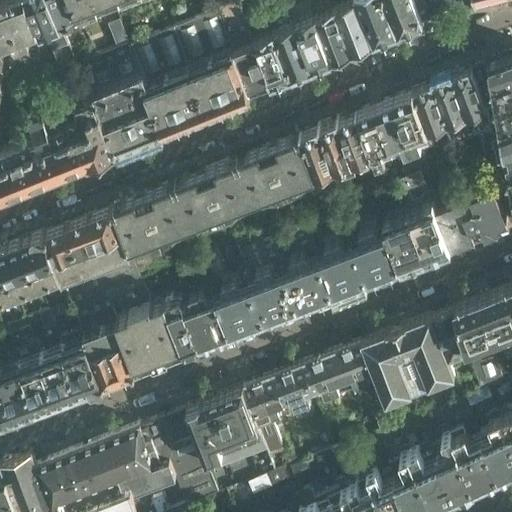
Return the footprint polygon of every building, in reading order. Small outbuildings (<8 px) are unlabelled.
[(22,40),(5,0),(0,0),(0,37),(10,33),(16,42),(22,40)] [(39,22),(29,0),(5,0),(22,40),(30,36),(27,27),(39,22)] [(75,59),(60,20),(51,0),(29,0),(39,22),(41,27),(42,27),(46,38),(55,59),(58,66),(75,59)] [(78,13),(77,10),(73,0),(51,0),(60,20),(78,13)] [(102,0),(73,0),(77,10),(102,0)] [(270,80),(253,35),(247,37),(235,7),(240,5),(238,0),(218,0),(217,1),(219,6),(250,88),(270,80)] [(373,39),(357,0),(341,0),(334,3),(352,47),(373,39)] [(398,29),(385,0),(357,0),(373,39),(398,29)] [(430,16),(424,0),(385,0),(398,29),(430,16)] [(470,0),(424,0),(430,16),(470,0)] [(352,47),(334,3),(314,11),(333,55),(352,47)] [(250,88),(219,6),(197,15),(230,96),(250,88)] [(333,55),(314,11),(294,19),(312,63),(333,55)] [(230,96),(197,15),(175,23),(208,105),(230,96)] [(312,63),(294,19),(274,27),(292,71),(312,63)] [(208,105),(175,23),(154,32),(186,114),(208,105)] [(292,71),(274,27),(253,35),(270,80),(292,71)] [(186,114),(154,32),(132,41),(163,123),(186,114)] [(163,123),(132,41),(130,36),(83,56),(95,86),(117,141),(163,123)] [(55,59),(46,38),(30,45),(38,66),(55,59)] [(511,48),(488,57),(472,64),(479,84),(492,79),(493,80),(511,73),(511,48)] [(29,80),(58,68),(58,66),(55,59),(38,66),(25,71),(29,80)] [(487,104),(479,84),(472,64),(452,71),(468,111),(487,104)] [(468,111),(452,71),(432,79),(448,118),(468,111)] [(511,119),(511,73),(493,80),(501,123),(511,119)] [(448,118),(432,79),(413,86),(429,126),(448,118)] [(0,188),(113,143),(117,141),(95,86),(74,94),(78,105),(67,109),(69,114),(52,121),(50,119),(45,106),(40,104),(34,106),(32,111),(37,127),(0,141),(0,188)] [(429,126),(413,86),(394,93),(415,144),(424,141),(421,132),(430,128),(429,126)] [(415,144),(394,93),(376,100),(393,143),(403,139),(406,148),(415,144)] [(393,143),(376,100),(358,107),(375,150),(378,158),(387,155),(384,146),(393,143)] [(375,150),(358,107),(339,114),(356,157),(375,150)] [(356,157),(339,114),(320,121),(337,164),(356,157)] [(511,119),(501,123),(506,147),(511,144),(511,119)] [(337,164),(320,121),(301,129),(318,171),(337,164)] [(318,171),(301,129),(236,154),(254,196),(284,184),(289,195),(322,182),(318,171)] [(254,196),(236,154),(175,177),(192,220),(254,196)] [(161,232),(192,220),(175,177),(115,200),(115,201),(113,201),(142,275),(144,274),(157,269),(171,263),(173,263),(161,232)] [(510,219),(500,194),(494,179),(435,202),(451,243),(510,220),(510,219)] [(511,218),(511,190),(500,194),(510,219),(511,218)] [(451,243),(435,202),(433,195),(422,199),(424,204),(410,209),(427,252),(451,243)] [(142,275),(113,201),(45,227),(60,268),(61,268),(72,298),(75,306),(85,330),(119,317),(117,310),(108,288),(121,283),(142,275)] [(427,252),(410,209),(396,215),(394,210),(384,214),(388,225),(403,262),(427,252)] [(334,288),(319,251),(309,255),(305,244),(298,247),(295,239),(312,232),(304,211),(270,225),(285,264),(300,301),(334,288)] [(403,262),(388,225),(378,228),(374,218),(359,224),(363,234),(354,238),(368,275),(403,262)] [(60,268),(45,227),(22,235),(38,277),(60,268)] [(368,275),(354,238),(343,242),(339,231),(327,236),(331,246),(319,251),(334,288),(368,275)] [(38,277),(22,235),(0,243),(0,245),(15,285),(38,277)] [(0,291),(15,285),(0,245),(0,291)] [(300,301),(285,264),(275,268),(271,257),(258,262),(262,273),(251,277),(265,314),(300,301)] [(176,275),(171,263),(157,269),(161,281),(176,275)] [(265,314),(251,277),(241,281),(237,270),(224,275),(228,286),(217,290),(231,327),(265,314)] [(185,344),(166,294),(165,291),(152,297),(144,274),(142,275),(121,283),(130,305),(117,310),(119,317),(137,363),(161,353),(185,344)] [(488,336),(507,329),(511,327),(511,277),(457,299),(470,345),(482,385),(500,377),(488,336)] [(231,327),(217,290),(208,294),(204,283),(191,288),(195,298),(186,302),(201,339),(231,327)] [(201,339),(186,302),(182,291),(175,294),(174,291),(166,294),(185,344),(186,344),(201,339)] [(75,306),(72,298),(61,302),(64,310),(75,306)] [(448,353),(470,345),(457,299),(430,310),(406,319),(406,318),(388,325),(388,326),(364,335),(362,335),(374,365),(386,397),(455,371),(448,353)] [(64,310),(61,302),(50,306),(53,314),(64,310)] [(53,314),(50,306),(40,310),(43,318),(53,314)] [(43,318),(40,310),(28,314),(32,322),(43,318)] [(32,322),(28,314),(18,318),(21,326),(32,322)] [(137,363),(119,317),(85,330),(86,335),(102,376),(137,363)] [(21,326),(18,318),(7,322),(10,331),(21,326)] [(0,334),(10,331),(7,322),(0,324),(0,334)] [(102,376),(86,335),(64,343),(71,362),(72,362),(81,384),(102,376)] [(374,365),(362,335),(347,341),(362,380),(369,377),(366,369),(374,365)] [(362,380),(347,341),(333,347),(344,377),(351,374),(355,383),(362,380)] [(81,384),(72,362),(71,362),(64,343),(44,351),(59,393),(81,384)] [(344,377),(333,347),(318,353),(332,391),(340,388),(336,380),(344,377)] [(59,393),(44,351),(21,360),(28,379),(29,378),(38,401),(59,393)] [(332,391),(318,353),(303,358),(314,389),(322,386),(325,394),(332,391)] [(314,389),(303,358),(273,370),(287,409),(309,400),(306,392),(314,389)] [(38,401),(29,378),(28,379),(21,360),(0,368),(16,409),(38,401)] [(0,415),(16,409),(0,368),(0,415)] [(287,409),(273,370),(258,375),(273,414),(287,409)] [(273,414),(258,375),(243,381),(255,411),(262,409),(265,417),(273,414)] [(271,455),(255,411),(243,381),(202,397),(186,402),(218,484),(229,479),(230,481),(274,463),(271,455)] [(472,405),(466,391),(439,402),(446,415),(472,405)] [(220,488),(218,484),(186,402),(164,410),(174,435),(167,449),(174,467),(177,474),(182,486),(169,491),(175,506),(220,488)] [(511,402),(502,407),(511,427),(511,402)] [(511,465),(511,427),(502,407),(491,412),(501,436),(498,434),(487,439),(502,471),(511,465)] [(174,435),(164,410),(141,419),(154,455),(167,449),(174,435)] [(125,486),(140,481),(164,471),(174,467),(167,449),(154,455),(141,419),(137,420),(138,421),(110,432),(89,440),(83,442),(75,446),(37,459),(32,446),(1,458),(5,473),(20,511),(65,511),(58,494),(97,479),(103,476),(119,470),(125,486)] [(502,471),(487,439),(479,443),(476,448),(465,423),(452,429),(453,432),(476,482),(502,471)] [(476,482),(453,432),(442,436),(447,449),(451,450),(438,456),(454,492),(476,482)] [(348,448),(344,440),(332,444),(336,453),(348,448)] [(336,453),(332,444),(318,450),(322,458),(336,453)] [(454,492),(438,456),(424,462),(426,457),(421,446),(411,451),(434,501),(454,492)] [(290,461),(285,449),(271,455),(274,463),(275,467),(277,466),(290,461)] [(434,501),(411,451),(401,455),(406,467),(410,469),(397,475),(413,511),(434,501)] [(308,464),(304,455),(290,461),(294,469),(308,464)] [(294,469),(290,461),(277,466),(281,475),(294,469)] [(410,511),(413,511),(397,475),(383,481),(384,478),(378,465),(368,470),(375,485),(386,511),(410,511)] [(177,474),(174,467),(164,471),(167,478),(177,474)] [(273,477),(269,469),(249,477),(252,484),(252,485),(273,477)] [(20,511),(5,473),(0,475),(0,511),(20,511)] [(231,492),(252,484),(249,477),(228,485),(231,492)] [(386,511),(375,485),(361,491),(363,487),(358,477),(349,482),(361,511),(386,511)] [(361,511),(349,482),(340,486),(344,495),(349,497),(334,503),(338,511),(361,511)] [(136,511),(129,495),(84,511),(136,511)] [(338,511),(334,503),(319,510),(321,505),(317,496),(308,500),(313,511),(338,511)] [(313,511),(308,500),(299,504),(302,511),(313,511)]
